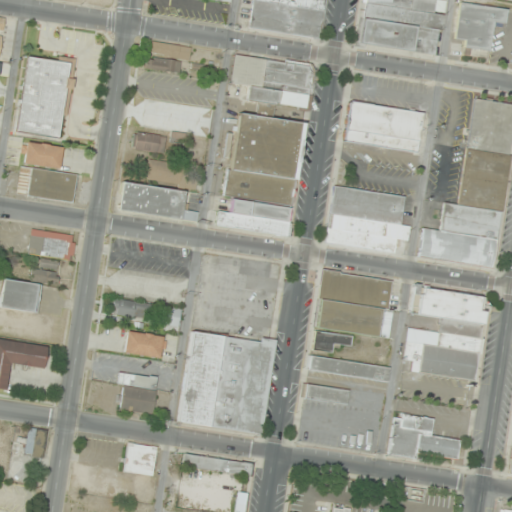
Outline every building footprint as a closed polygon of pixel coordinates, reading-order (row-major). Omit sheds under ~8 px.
[(326,0),(252,0),(249,30),(322,38),(326,0)] [(361,0),(356,44),(437,55),(444,0),(361,0)] [(506,9),(458,2),(453,38),(464,40),(462,48),(488,52),(493,22),(504,23),(506,9)] [(190,47),(149,42),(147,56),(145,56),(143,68),(181,73),(183,61),(188,62),(190,47)] [(72,60),(25,55),(16,132),(64,137),(72,60)] [(230,83),(247,85),(246,101),(259,102),(258,105),(308,109),(312,64),(232,56),(230,83)] [(457,204),(442,201),(437,229),(419,226),(414,255),(492,268),(511,143),(511,104),(474,98),(457,204)] [(418,152),(424,112),(348,101),(343,141),(418,152)] [(144,125),(165,125),(165,104),(144,104),(144,125)] [(214,226),(287,237),(303,122),(236,113),(224,195),(230,196),(228,212),(216,210),(214,226)] [(163,153),(165,136),(135,133),(133,149),(163,153)] [(62,147),(23,142),(20,163),(59,168),(62,147)] [(146,178),(181,184),(184,165),(149,160),(146,178)] [(77,175),(20,167),(16,195),(73,203),(77,175)] [(197,222),(198,213),(181,210),(184,191),(121,182),(117,211),(197,222)] [(392,254),(394,241),(405,243),(408,228),(400,226),(405,197),(333,185),(323,242),(392,254)] [(29,255),(72,260),(75,236),(32,230),(29,255)] [(58,262),(31,262),(31,283),(58,283),(58,262)] [(393,281),(320,270),(308,349),(332,353),(333,344),(350,347),(352,334),(385,339),(393,281)] [(41,285),(3,279),(0,300),(0,308),(37,313),(41,285)] [(406,328),(402,360),(411,362),(409,372),(474,380),(484,310),(479,309),(481,295),(413,287),(410,314),(440,317),(438,332),(406,328)] [(152,302),(114,301),(113,317),(152,318),(152,302)] [(181,309),(162,306),(158,324),(177,328),(181,309)] [(177,423),(261,434),(273,342),(189,331),(177,423)] [(123,354),(160,358),(163,337),(126,332),(123,354)] [(47,346),(0,338),(0,388),(5,389),(9,363),(43,369),(47,346)] [(387,382),(389,367),(307,354),(305,369),(387,382)] [(123,383),(121,411),(154,413),(156,376),(118,374),(117,383),(123,383)] [(346,405),(348,390),(303,382),(300,397),(346,405)] [(432,419),(392,413),(386,455),(415,459),(416,453),(456,458),(459,440),(430,436),(432,419)] [(43,458),(46,431),(28,429),(25,457),(43,458)] [(123,472),(151,477),(156,448),(127,444),(123,472)] [(182,467),(251,475),(252,462),(184,454),(182,467)] [(233,511),(244,511),(246,494),(235,492),(233,511)]
